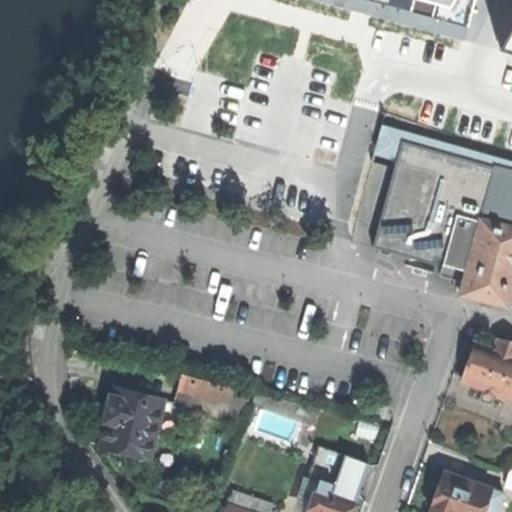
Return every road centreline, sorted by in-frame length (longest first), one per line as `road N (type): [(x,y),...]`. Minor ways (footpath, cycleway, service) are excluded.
road 1 (residential): [(380,511),(448,313),(86,220)]
road 2 (residential): [(86,220),(46,310),(52,404),(57,438),(107,511)]
road 3 (residential): [(511,104),(249,19)]
road 4 (residential): [(86,220),(173,41)]
